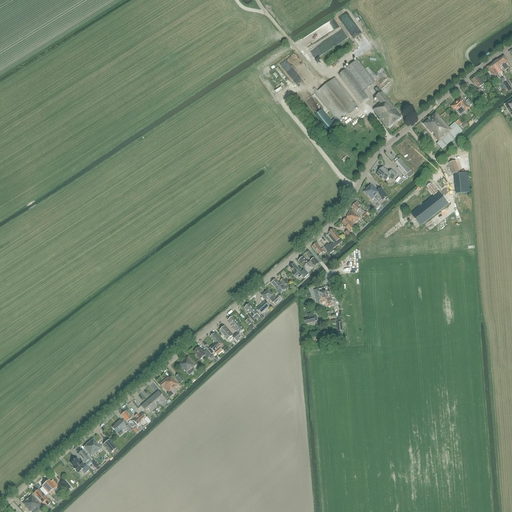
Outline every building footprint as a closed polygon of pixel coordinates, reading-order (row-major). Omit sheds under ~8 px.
[(318,25),(297,45),(302,50),(319,33),(320,34),(324,31),(318,25)] [(293,85),(300,80),(295,73),(304,67),(301,63),(299,64),(291,54),(286,58),(287,59),(285,61),(284,59),(278,63),(293,85)] [(504,55),(499,58),(507,69),(508,71),(510,70),(506,64),(505,65),(504,63),(505,63),(508,61),(504,55)] [(507,69),(499,58),(495,61),(499,67),(502,65),(503,66),(502,66),(505,70),(507,69)] [(362,92),(374,82),(358,60),(345,70),(338,75),(361,104),(367,98),(362,92)] [(499,67),(495,61),(491,64),(498,75),(500,74),(499,73),(502,72),(499,67)] [(498,75),(491,64),(486,67),(494,78),(498,75)] [(478,88),(485,83),(478,75),(472,80),(478,88)] [(338,122),(358,106),(335,78),(316,93),(338,122)] [(483,100),(487,97),(481,88),(476,92),(483,100)] [(388,129),(402,118),(381,92),(379,89),(377,90),(375,91),(379,95),(375,97),(380,103),(377,106),(378,107),(373,110),(388,129)] [(463,101),(461,98),(451,107),(453,109),(454,109),(456,111),(457,111),(460,115),(461,115),(464,112),(465,112),(469,108),(462,101),(463,101)] [(442,149),(463,131),(455,123),(449,128),(436,113),(423,124),(432,134),(433,133),(435,136),(434,137),(439,142),(436,144),(438,146),(439,146),(442,149)] [(339,159),(342,162),(349,156),(346,152),(339,159)] [(405,176),(411,171),(401,159),(396,163),(399,167),(398,168),(405,176)] [(452,175),(455,174),(459,172),(456,161),(448,163),(452,175)] [(393,180),(397,175),(391,171),(389,173),(383,167),(377,175),(382,179),(382,178),(386,181),(389,177),(393,180)] [(468,173),(455,174),(457,194),(470,193),(468,173)] [(438,192),(437,191),(431,183),(426,187),(428,190),(427,190),(432,196),(410,213),(420,226),(448,204),(438,192)] [(364,192),(372,200),(378,193),(383,200),(387,197),(381,188),(377,191),(371,185),(364,192)] [(361,205),(357,201),(352,208),(365,220),(369,215),(365,212),(360,209),(361,208),(359,207),(361,205)] [(354,225),(361,217),(352,210),(347,215),(348,216),(346,218),(354,225)] [(350,232),(355,227),(351,223),(346,218),(342,222),(346,227),(346,228),(350,232)] [(332,250),(343,242),(334,230),(333,230),(329,232),(329,233),(330,234),(328,236),(334,244),(333,245),(332,243),(329,245),(328,244),(324,247),(329,255),(334,251),(332,250)] [(324,254),(327,252),(324,248),(321,250),(317,244),(312,247),(319,255),(323,252),(324,254)] [(309,263),(303,257),(299,261),(308,272),(314,267),(315,268),(319,264),(314,258),(310,261),(309,263)] [(298,276),(300,278),(302,276),(304,278),(308,274),(304,270),(301,272),(293,264),(290,267),(295,272),(292,274),(296,278),(298,276)] [(276,280),(271,283),(281,294),(282,295),(284,294),(283,292),(286,289),(286,290),(290,287),(283,279),(281,282),(280,284),(276,280)] [(325,288),(321,289),(325,303),(327,309),(329,308),(329,306),(333,305),(332,301),(329,288),(329,287),(325,288)] [(321,289),(315,290),(319,309),(324,308),(324,309),(327,309),(325,303),(321,289)] [(269,299),(271,301),(275,305),(282,299),(278,295),(275,297),(268,290),(262,296),(266,301),(269,299)] [(261,314),(270,307),(265,302),(257,309),(261,314)] [(254,321),(259,317),(249,304),(244,308),(249,313),(247,314),(254,321)] [(308,314),(308,318),(304,319),(306,325),(315,322),(318,321),(317,316),(314,317),(313,317),(313,315),(314,315),(313,310),(312,310),(312,313),(308,314)] [(241,327),(233,317),(228,320),(233,326),(231,327),(236,332),(236,331),(238,333),(235,335),(239,340),(242,338),(238,334),(243,330),(241,327)] [(220,331),(219,333),(220,334),(221,332),(222,334),(221,335),(223,338),(225,337),(228,340),(233,336),(225,327),(220,331)] [(215,343),(210,348),(208,350),(212,354),(214,352),(217,355),(221,351),(219,348),(223,345),(214,334),(210,337),(215,343)] [(207,359),(211,356),(207,351),(204,353),(199,347),(194,352),(196,355),(200,360),(204,356),(207,359)] [(189,375),(193,372),(195,370),(193,368),(196,365),(188,356),(179,365),(184,371),(185,371),(189,375)] [(174,393),(172,390),(178,385),(172,376),(169,378),(168,377),(159,385),(162,388),(164,387),(169,393),(171,395),(174,393)] [(158,391),(152,396),(157,402),(160,399),(164,404),(166,402),(165,400),(166,400),(158,391)] [(152,396),(147,401),(154,410),(157,407),(154,404),(157,402),(152,396)] [(147,401),(141,406),(145,411),(148,409),(151,412),(154,410),(147,401)] [(125,412),(121,415),(127,422),(131,427),(134,424),(130,420),(131,418),(125,412)] [(136,419),(133,421),(135,423),(133,424),(136,426),(145,417),(142,414),(139,416),(137,414),(135,417),(136,418),(136,419)] [(123,433),(122,432),(127,428),(130,432),(133,430),(128,425),(126,427),(120,420),(117,423),(117,424),(112,428),(117,433),(120,436),(123,433)] [(91,457),(101,449),(93,439),(86,445),(84,447),(91,457)] [(109,440),(103,445),(110,453),(116,448),(109,440)] [(85,463),(90,459),(82,450),(78,454),(85,463)] [(84,473),(89,468),(85,464),(83,465),(80,460),(79,461),(76,457),(70,462),(72,466),(72,467),(75,471),(76,470),(76,471),(80,468),(84,473)] [(55,492),(58,490),(49,480),(42,487),(48,494),(53,490),(55,492)] [(37,490),(33,493),(43,504),(45,502),(48,505),(51,503),(43,494),(42,495),(37,490)] [(57,503),(64,497),(60,493),(53,499),(57,503)] [(31,511),(38,511),(43,508),(32,495),(23,503),(30,511),(31,511)]
